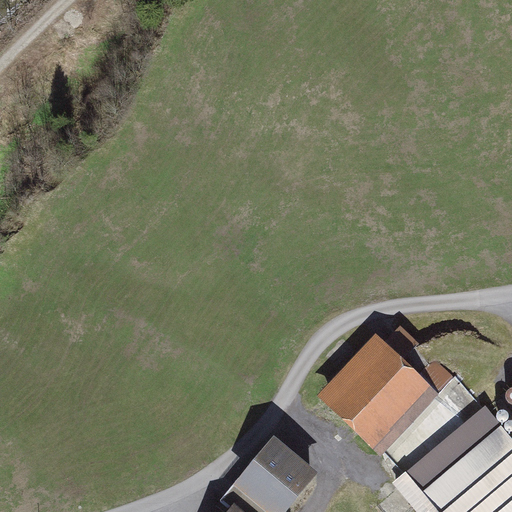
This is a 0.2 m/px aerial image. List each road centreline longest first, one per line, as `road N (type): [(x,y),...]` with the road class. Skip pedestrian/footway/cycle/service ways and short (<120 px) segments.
road 1 (track): [(272,431),(310,349),(354,319),(511,293)]
road 2 (residential): [(131,511),(203,481),(272,431)]
